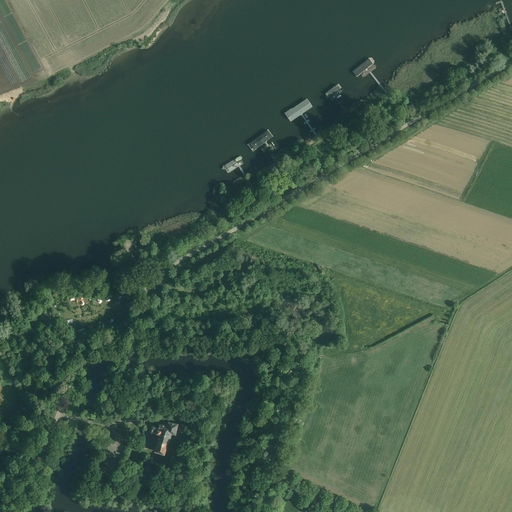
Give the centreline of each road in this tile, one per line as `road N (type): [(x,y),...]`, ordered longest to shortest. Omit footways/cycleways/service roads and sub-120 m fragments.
road 1 (unclassified): [(16,511),(84,353),(100,343),(142,341),(148,281),(511,61)]
road 2 (track): [(371,511),(457,303),(511,266)]
road 3 (track): [(273,474),(270,453),(297,363),(292,347),(142,341)]
